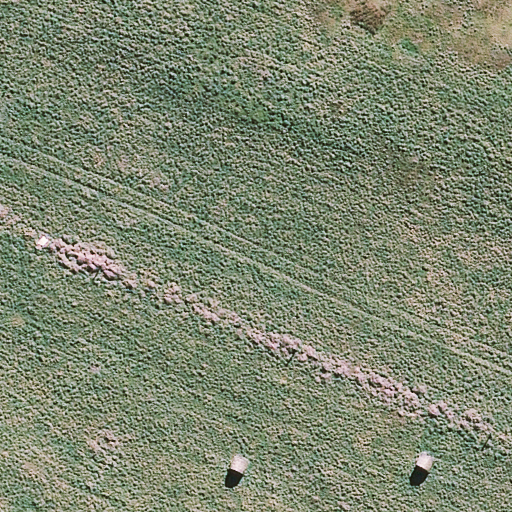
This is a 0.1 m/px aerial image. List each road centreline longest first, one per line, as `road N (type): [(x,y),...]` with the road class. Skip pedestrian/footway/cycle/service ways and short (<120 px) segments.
road 1 (residential): [(110,18),(363,132)]
road 2 (residential): [(363,132),(511,199)]
road 3 (residential): [(424,0),(363,132)]
